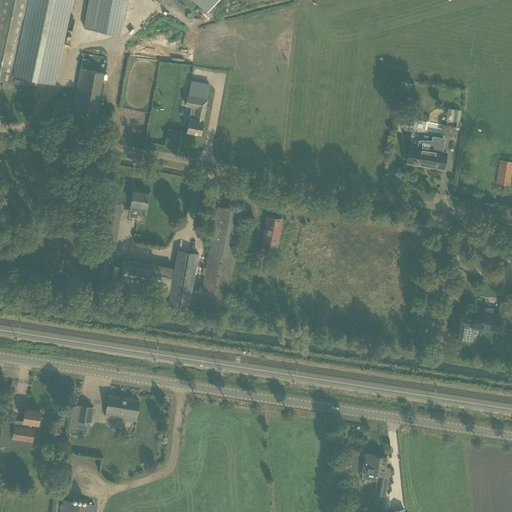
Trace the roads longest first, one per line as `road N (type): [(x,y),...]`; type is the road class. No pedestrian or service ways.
road 1 (unclassified): [(511,221),(0,128)]
road 2 (tertiary): [(511,436),(0,357)]
